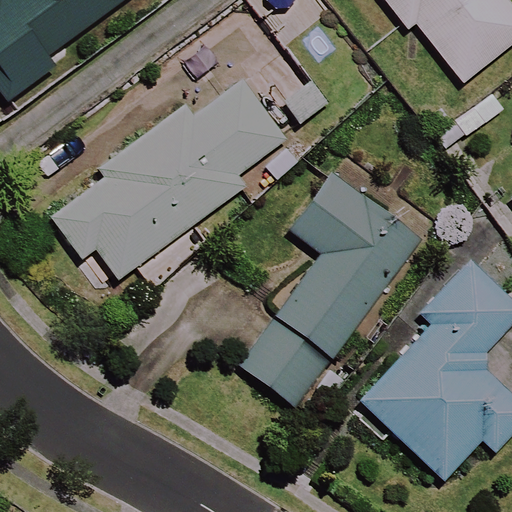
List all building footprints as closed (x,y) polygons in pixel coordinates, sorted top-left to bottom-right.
[(0,0),(0,103),(46,69),(38,59),(118,0),(0,0)] [(319,20),(304,0),(244,0),(242,2),(266,36),(291,18),(302,32),(319,20)] [(376,0),(401,30),(407,25),(457,86),(511,41),(511,15),(499,0),(376,0)] [(323,102),(274,44),(235,77),(284,135),(323,102)] [(279,141),(235,84),(189,119),(181,109),(96,174),(101,180),(47,221),(76,259),(88,250),(114,283),(237,190),(229,179),(279,141)] [(413,243),(326,178),(285,232),(318,257),(235,369),(289,409),(413,243)] [(511,316),(511,312),(462,266),(413,319),(425,330),(355,405),(437,481),(474,441),(487,453),(511,426),(511,405),(468,364),(511,316)]
